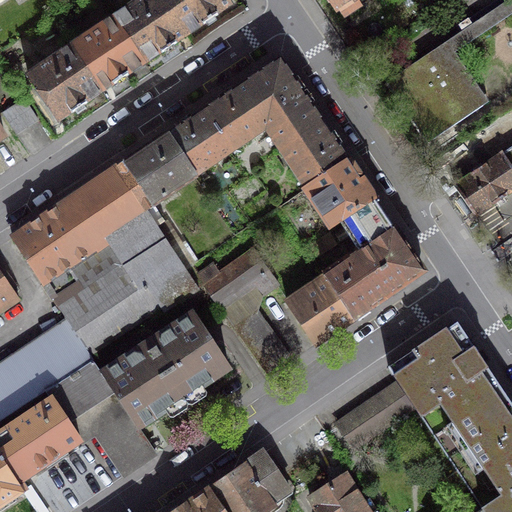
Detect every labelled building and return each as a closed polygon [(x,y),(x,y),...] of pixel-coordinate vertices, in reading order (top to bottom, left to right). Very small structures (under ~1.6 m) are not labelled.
[(185,35),(161,0),(138,0),(113,17),(144,63),(185,35)] [(225,0),(161,0),(185,35),(229,6),(225,0)] [(331,0),(344,18),(362,6),(357,0),(331,0)] [(144,63),(113,17),(71,46),(102,91),(144,63)] [(446,41),(387,82),(427,143),(487,102),(446,41)] [(373,43),(353,60),(360,70),(380,54),(373,43)] [(102,91),(71,46),(28,74),(59,121),(102,91)] [(280,151),(323,122),(281,59),(202,111),(231,153),(265,130),(280,151)] [(24,99),(2,112),(16,134),(37,119),(24,99)] [(231,153),(202,111),(167,135),(195,177),(231,153)] [(304,189),(348,160),(323,122),(280,151),(279,152),(304,189)] [(195,177),(167,135),(117,168),(147,213),(156,227),(164,221),(153,204),(195,177)] [(503,153),(455,185),(476,217),(511,192),(511,166),(504,154),(503,153)] [(339,221),(373,198),(348,160),(304,189),(329,227),(339,221)] [(147,213),(117,168),(12,238),(42,283),(147,213)] [(422,271),(373,198),(339,221),(359,251),(388,295),(422,271)] [(147,213),(42,283),(67,321),(89,355),(176,298),(179,302),(198,289),(192,279),(156,227),(147,213)] [(352,319),(388,295),(359,251),(324,276),(352,319)] [(200,291),(205,287),(232,326),(256,311),(260,296),(274,287),(250,252),(221,273),(215,264),(192,279),(198,289),(200,291)] [(0,312),(19,300),(0,272),(0,312)] [(324,276),(286,301),(315,344),(352,319),(324,276)] [(291,361),(256,311),(232,326),(268,377),(291,361)] [(229,368),(193,314),(162,334),(163,339),(161,341),(153,340),(142,347),(141,354),(134,352),(101,373),(138,427),(229,368)] [(89,355),(67,321),(29,346),(30,348),(0,368),(0,421),(45,392),(93,361),(89,355)] [(446,327),(387,367),(414,406),(433,393),(468,446),(511,415),(511,404),(457,322),(447,328),(446,327)] [(96,429),(126,474),(156,454),(138,427),(101,373),(93,361),(45,392),(51,399),(79,440),(96,429)] [(396,383),(337,424),(353,448),(412,406),(396,383)] [(51,399),(0,433),(0,456),(18,482),(79,440),(51,399)] [(511,511),(511,415),(468,446),(501,495),(481,508),(482,510),(483,511),(511,511)] [(263,452),(209,489),(224,511),(263,511),(273,505),(270,501),(289,488),(263,452)] [(0,456),(0,505),(23,490),(18,482),(0,456)] [(369,511),(345,474),(309,498),(318,511),(369,511)] [(224,511),(209,489),(175,511),(224,511)]
